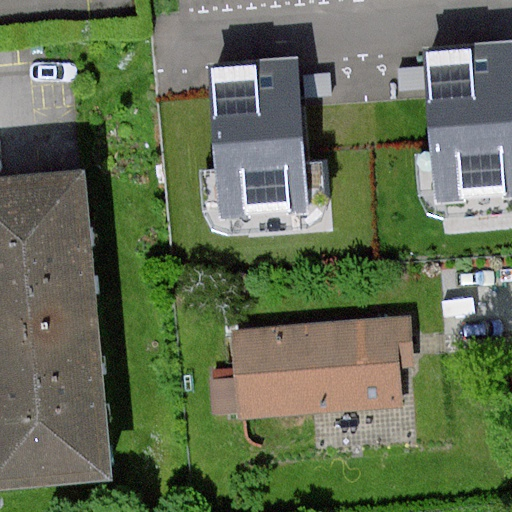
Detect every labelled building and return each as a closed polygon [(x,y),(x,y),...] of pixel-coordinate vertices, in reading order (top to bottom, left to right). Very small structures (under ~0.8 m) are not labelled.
[(431,50),(443,193),(511,187),(511,90),(508,44),(466,48),(431,50)] [(217,74),(227,211),(307,206),(297,68),(256,71),(217,74)] [(0,484),(108,475),(83,176),(0,183),(0,484)] [(406,318),(231,331),(234,376),(213,378),(215,413),(398,400),(396,367),(396,359),(409,358),(406,318)] [(511,355),(510,356),(510,369),(497,373),(497,388),(511,390),(511,397),(511,398),(511,355)]
